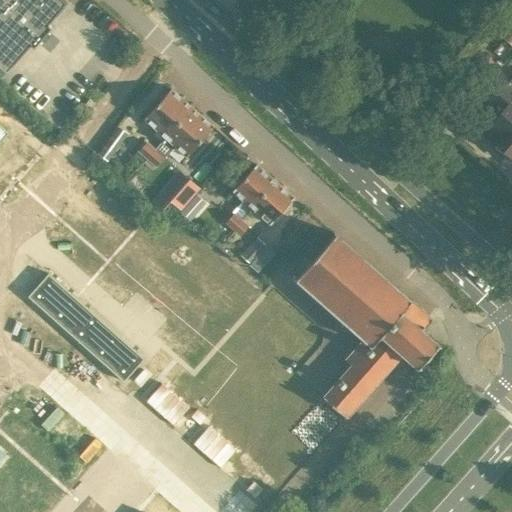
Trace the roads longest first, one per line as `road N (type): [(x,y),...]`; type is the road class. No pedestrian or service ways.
road 1 (primary): [(511,297),(190,7)]
road 2 (unclassified): [(406,267),(159,41)]
road 3 (unknown): [(1,340),(202,511)]
road 4 (primary): [(511,372),(390,511)]
